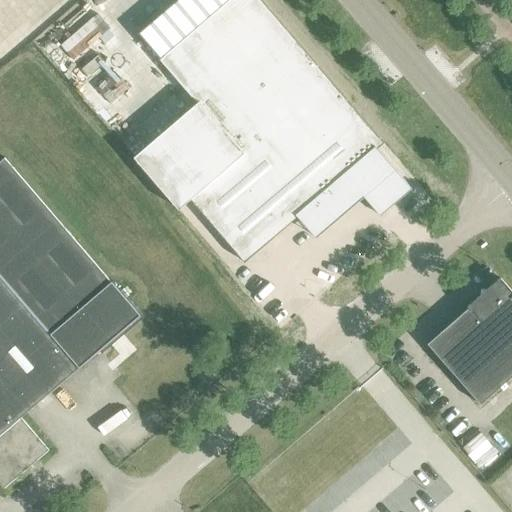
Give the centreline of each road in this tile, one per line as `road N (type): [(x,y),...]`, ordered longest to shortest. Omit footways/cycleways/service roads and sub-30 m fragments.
road 1 (unclassified): [(122,511),(506,182)]
road 2 (unclassified): [(355,0),(506,182)]
road 3 (unknown): [(325,337),(414,448)]
